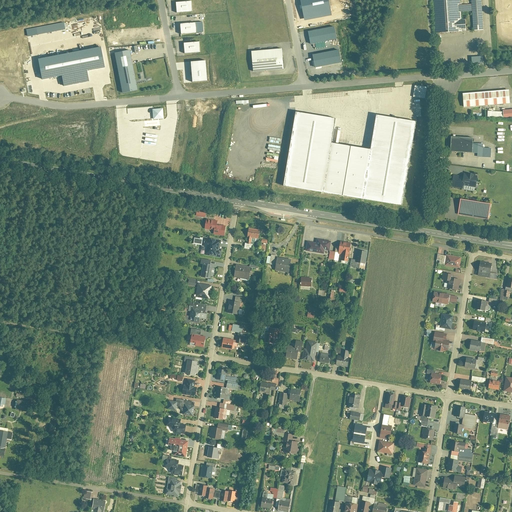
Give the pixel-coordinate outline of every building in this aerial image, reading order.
[(300,0),(305,20),(332,15),(329,0),(300,0)] [(459,0),(433,0),(436,33),(462,32),(462,31),(469,30),(468,18),(461,19),(460,13),(472,12),(473,31),(484,30),(482,0),(471,0),(472,4),(459,5),(459,0)] [(192,1),(176,2),(176,13),(193,12),(192,1)] [(196,23),(181,24),(181,34),(197,33),(196,23)] [(335,27),(309,32),(312,44),(338,39),(335,27)] [(201,42),(185,43),(185,53),(201,52),(201,42)] [(100,47),(38,59),(42,79),(62,75),(64,85),(88,80),(86,70),(104,67),(100,47)] [(282,49),(251,51),(253,72),(284,70),(282,49)] [(131,50),(115,53),(122,92),(138,89),(131,50)] [(339,50),(313,55),(315,67),(341,62),(339,50)] [(207,81),(206,61),(190,62),(192,82),(207,81)] [(413,97),(425,99),(427,87),(415,85),(413,97)] [(511,93),(511,90),(463,94),(464,108),(511,102),(511,93)] [(153,119),(163,118),(162,109),(153,110),(153,119)] [(331,143),(336,119),(297,112),(285,184),(402,204),(416,122),(377,115),(371,150),(331,143)] [(476,137),(454,137),(453,152),(476,153),(476,137)] [(464,177),(455,175),(453,187),(463,188),(463,185),(476,187),(478,176),(465,174),(464,177)] [(491,205),(461,200),(458,214),(488,219),(491,205)] [(222,222),(208,219),(206,229),(215,230),(215,234),(226,236),(227,226),(222,226),(222,222)] [(248,237),(260,239),(262,231),(249,229),(248,237)] [(308,242),(307,250),(324,253),(324,249),(329,250),(331,242),(317,239),(316,243),(308,242)] [(352,245),(340,243),(339,255),(343,256),(343,261),(350,262),(352,245)] [(206,256),(222,258),(224,249),(207,246),(206,256)] [(351,260),(350,267),(361,269),(362,266),(367,266),(369,252),(359,251),(357,261),(351,260)] [(444,266),(458,268),(459,258),(446,256),(444,264),(444,266)] [(278,258),(276,270),(290,272),(292,261),(278,258)] [(490,264),(479,262),(476,276),(488,278),(490,264)] [(202,277),(213,279),(215,266),(204,264),(202,277)] [(238,265),(236,277),(250,279),(252,268),(238,265)] [(457,291),(459,280),(453,279),(453,276),(441,274),(440,281),(446,282),(445,289),(457,291)] [(313,278),(301,278),(300,286),(312,287),(313,278)] [(196,296),(210,299),(212,287),(198,284),(196,296)] [(455,304),(456,297),(432,292),(430,302),(447,305),(447,302),(455,304)] [(230,301),(228,313),(240,315),(242,303),(230,301)] [(475,301),(474,310),(489,313),(491,303),(475,301)] [(189,322),(200,324),(203,320),(206,320),(207,314),(204,309),(192,307),(192,310),(189,322)] [(438,328),(450,330),(452,317),(440,314),(438,328)] [(471,330),(485,333),(486,324),(472,321),(471,330)] [(193,335),(191,345),(205,348),(207,337),(201,336),(202,331),(191,329),(190,334),(193,335)] [(266,333),(264,343),(274,345),(275,339),(280,339),(282,331),(272,329),(271,334),(266,333)] [(430,350),(447,352),(449,342),(445,341),(445,335),(430,332),(429,341),(432,341),(430,350)] [(224,339),(223,347),(234,349),(236,341),(224,339)] [(305,349),(304,359),(315,361),(318,343),(308,341),(307,350),(305,349)] [(468,350),(479,351),(480,343),(469,341),(468,350)] [(287,347),(286,356),(301,359),(303,344),(296,343),(295,349),(287,347)] [(338,355),(336,365),(348,367),(350,352),(342,351),(341,356),(338,355)] [(321,355),(320,361),(330,364),(331,357),(321,355)] [(463,368),(474,370),(475,361),(464,359),(463,368)] [(186,374),(197,375),(199,362),(188,360),(186,374)] [(219,369),(217,378),(227,380),(228,371),(219,369)] [(428,383),(440,385),(441,376),(430,374),(428,383)] [(511,378),(504,377),(502,391),(511,392),(511,378)] [(183,393),(197,396),(199,387),(197,387),(197,381),(188,380),(187,386),(184,385),(183,393)] [(469,391),(470,382),(459,380),(457,389),(469,391)] [(498,391),(500,382),(487,380),(486,389),(498,391)] [(260,391),(272,393),(273,384),(262,382),(260,391)] [(217,387),(216,398),(226,399),(228,389),(217,387)] [(292,389),(290,399),(301,401),(303,391),(292,389)] [(278,404),(287,406),(288,394),(280,392),(278,404)] [(360,395),(346,392),(344,405),(358,408),(360,395)] [(396,396),(386,394),(384,408),(394,410),(396,396)] [(409,409),(411,397),(400,396),(398,408),(409,409)] [(184,415),(194,417),(196,401),(177,398),(176,402),(170,401),(168,410),(177,412),(178,409),(185,411),(184,415)] [(434,419),(436,406),(423,405),(421,417),(434,419)] [(463,417),(464,407),(455,406),(454,416),(463,417)] [(217,407),(215,417),(226,419),(228,410),(217,407)] [(492,423),(493,415),(483,413),(482,422),(492,423)] [(508,425),(509,416),(499,415),(497,423),(508,425)] [(184,420),(168,418),(167,426),(176,427),(174,433),(186,435),(187,428),(183,427),(184,420)] [(364,443),(367,426),(354,424),(351,441),(364,443)] [(462,426),(452,424),(451,434),(461,435),(462,426)] [(391,427),(380,425),(378,439),(388,440),(391,427)] [(210,438),(221,440),(223,430),(217,429),(212,428),(210,438)] [(432,442),(433,430),(423,428),(421,440),(432,442)] [(0,455),(4,456),(8,431),(0,430),(0,455)] [(294,434),(285,433),(284,441),(286,441),(284,453),(298,455),(300,443),(293,441),(294,434)] [(187,457),(189,440),(170,437),(169,446),(171,446),(171,448),(172,449),(173,451),(175,452),(175,455),(187,457)] [(376,452),(392,455),(394,444),(378,441),(376,452)] [(463,444),(449,442),(448,451),(458,452),(462,453),(462,450),(463,444)] [(416,463),(426,465),(431,460),(434,446),(423,445),(422,452),(418,452),(416,463)] [(217,454),(218,448),(210,447),(208,457),(219,458),(220,454),(217,454)] [(174,457),(163,456),(163,461),(167,462),(166,467),(172,468),(171,473),(183,476),(185,468),(180,468),(181,462),(173,460),(174,457)] [(456,461),(446,460),(445,472),(461,474),(461,468),(455,467),(456,461)] [(201,476),(212,478),(214,467),(203,465),(201,476)] [(287,465),(286,468),(284,482),(289,483),(289,485),(295,486),(298,467),(287,465)] [(424,487),(427,471),(415,469),(414,477),(413,486),(424,487)] [(365,483),(379,485),(380,475),(381,472),(366,470),(365,483)] [(182,480),(169,477),(166,494),(179,496),(182,480)] [(454,480),(443,478),(441,488),(456,491),(456,487),(463,488),(465,478),(454,477),(454,480)] [(208,486),(200,485),(199,495),(206,496),(207,488),(208,486)] [(215,489),(207,488),(206,498),(214,499),(215,489)] [(221,500),(229,501),(230,491),(222,490),(221,500)] [(237,491),(230,490),(230,491),(229,501),(235,502),(237,491)] [(85,492),(84,499),(92,500),(93,493),(85,492)] [(274,500),(262,498),(261,507),(273,509),(274,500)] [(455,511),(457,503),(449,502),(450,500),(439,498),(437,511),(455,511)] [(94,500),(92,510),(103,511),(105,502),(94,500)] [(292,503),(281,501),(280,510),(291,511),(292,503)] [(338,511),(340,504),(329,502),(327,511),(338,511)] [(360,502),(357,511),(367,511),(369,504),(360,502)] [(354,511),(356,505),(343,503),(341,511),(354,511)]
